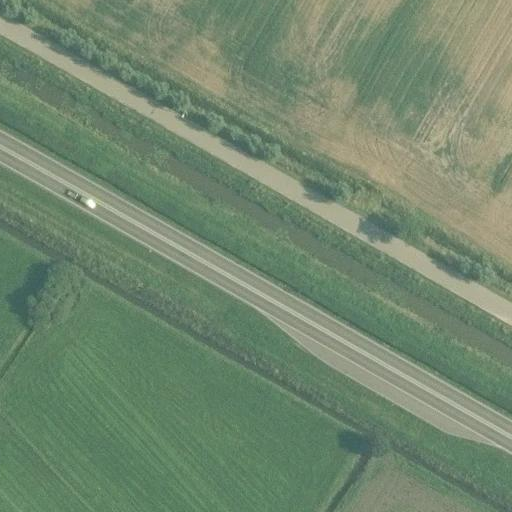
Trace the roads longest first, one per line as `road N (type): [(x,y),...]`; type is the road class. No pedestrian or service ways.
road 1 (unclassified): [(511,319),(0,32)]
road 2 (trunk): [(511,438),(0,153)]
